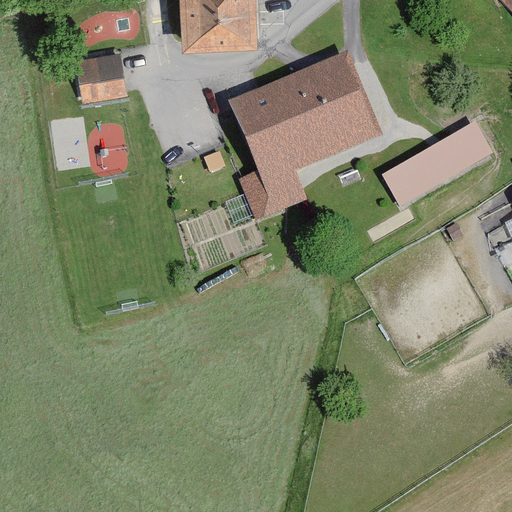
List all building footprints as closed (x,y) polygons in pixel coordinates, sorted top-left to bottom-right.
[(261,0),(184,0),(187,42),(264,37),(261,0)] [(511,0),(491,0),(511,21),(511,0)] [(121,52),(77,57),(82,99),(126,94),(121,52)] [(345,54),(232,100),(259,166),(233,177),(253,225),(306,203),(295,175),(381,140),(345,54)] [(474,122),(383,177),(403,210),(494,155),(474,122)]
